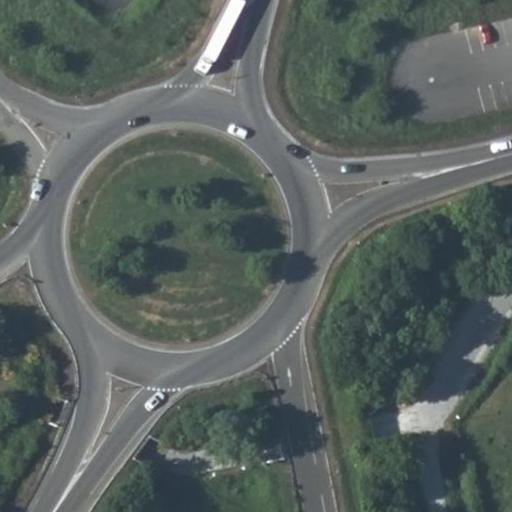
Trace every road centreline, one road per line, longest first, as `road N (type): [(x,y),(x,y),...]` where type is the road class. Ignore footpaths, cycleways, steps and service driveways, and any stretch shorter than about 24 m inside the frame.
road 1 (trunk): [(317,511),(298,424),(289,339),(294,301)]
road 2 (tertiary): [(489,158),(355,168),(285,159)]
road 3 (tertiary): [(310,254),(377,203),(489,158)]
road 4 (tertiary): [(57,511),(131,421),(190,367)]
road 5 (tertiary): [(88,329),(92,412),(49,511)]
road 6 (secondary): [(267,139),(252,73),(260,0)]
road 7 (secondary): [(242,0),(192,76),(155,109)]
road 8 (unclassified): [(128,118),(49,110),(0,88)]
road 9 (secondary): [(53,208),(55,273),(88,329)]
road 10 (secondary): [(190,367),(250,347),(294,301)]
